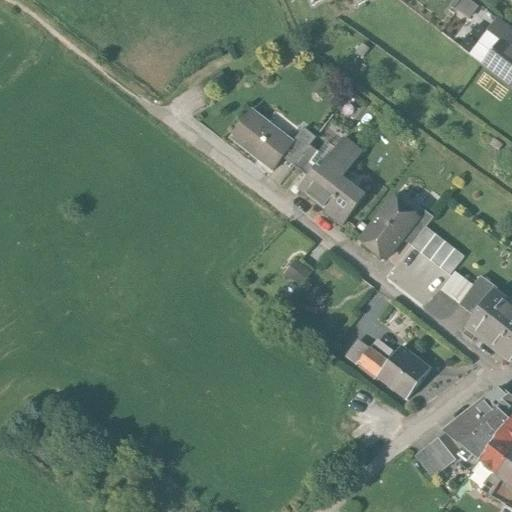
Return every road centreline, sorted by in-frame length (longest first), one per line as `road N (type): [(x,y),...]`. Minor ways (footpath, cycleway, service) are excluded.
road 1 (residential): [(173,123),(499,376)]
road 2 (residential): [(499,376),(325,511)]
road 3 (track): [(173,123),(3,0)]
